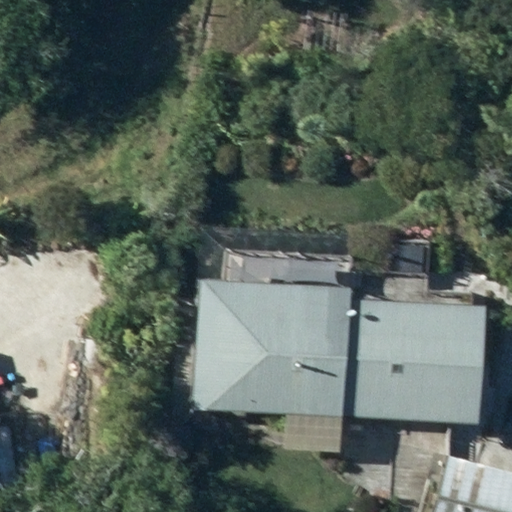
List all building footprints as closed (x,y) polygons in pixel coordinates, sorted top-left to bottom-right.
[(307,15),(304,59),(335,61),(339,17),(307,15)] [(133,268),(416,286),(424,170),(288,162),(289,152),(250,149),(252,123),(226,121),(225,150),(141,145),(133,268)] [(465,294),(169,283),(164,408),(269,412),(268,450),(326,452),(328,411),(460,416),(465,294)] [(350,468),(358,482),(375,483),(383,469),(376,454),(359,454),(350,468)] [(511,511),(511,474),(444,456),(428,511),(511,511)]
